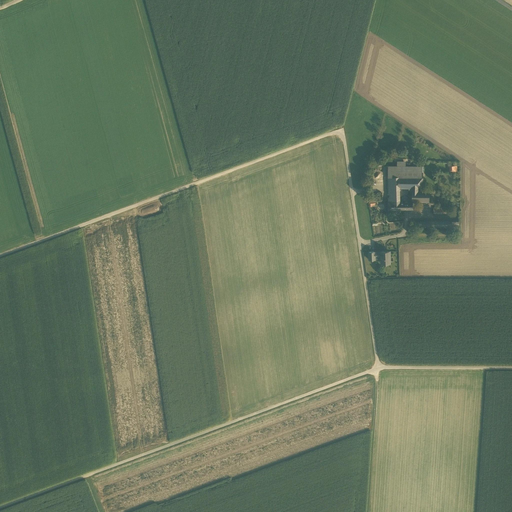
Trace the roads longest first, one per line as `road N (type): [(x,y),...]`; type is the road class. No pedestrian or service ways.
road 1 (unclassified): [(378,367),(342,129),(0,255)]
road 2 (track): [(511,368),(378,367),(0,507)]
road 3 (unclassified): [(0,8),(18,0),(498,0),(511,8)]
road 4 (track): [(368,511),(378,367)]
